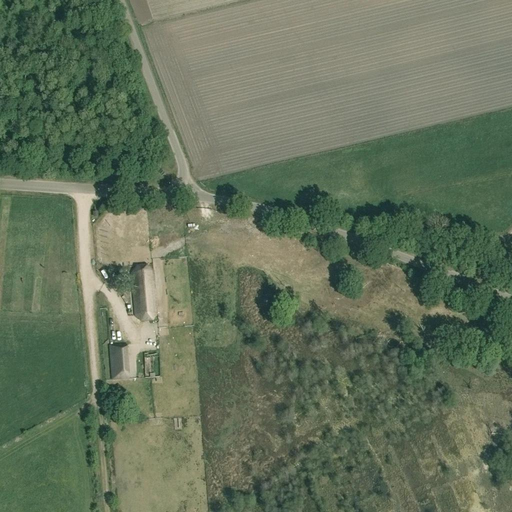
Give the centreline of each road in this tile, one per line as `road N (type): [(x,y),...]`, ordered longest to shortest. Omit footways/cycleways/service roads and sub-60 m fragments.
road 1 (unclassified): [(186,196),(296,219),(511,300)]
road 2 (track): [(83,189),(96,400)]
road 3 (unclassified): [(186,196),(181,161),(121,0)]
road 4 (unclassified): [(0,184),(186,196)]
